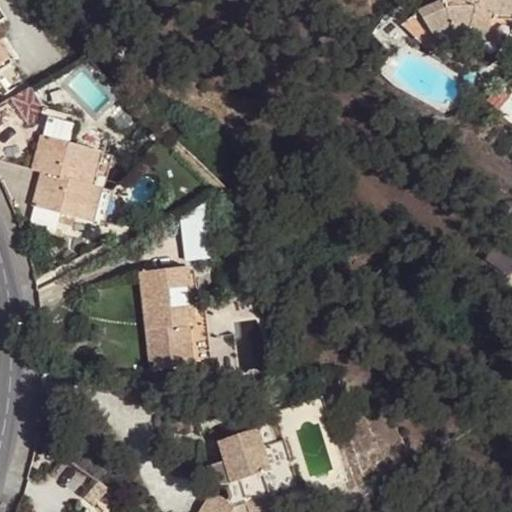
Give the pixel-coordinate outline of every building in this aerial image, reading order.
[(511,0),(442,0),(419,11),(402,25),(430,54),(440,47),(432,32),(450,24),(450,27),(470,25),(469,27),(487,32),(494,15),(511,14),(511,0)] [(0,64),(10,59),(0,43),(0,64)] [(42,110),(29,88),(11,98),(28,125),(38,124),(42,110)] [(74,125),(48,117),(33,170),(42,173),(92,187),(101,153),(82,148),(69,144),(71,136),(74,125)] [(71,136),(69,144),(82,148),(85,140),(71,136)] [(92,187),(42,173),(33,206),(92,223),(102,189),(92,187)] [(185,207),(186,257),(211,257),(210,207),(185,207)] [(189,326),(194,365),(205,363),(194,267),(188,268),(194,326),(189,326)] [(188,268),(140,273),(146,317),(154,316),(156,329),(147,330),(152,370),(194,365),(189,326),(194,326),(188,268)] [(146,317),(147,330),(156,329),(154,316),(146,317)] [(211,491),(197,511),(230,511),(235,505),(246,502),(249,511),(278,511),(273,495),(269,496),(263,475),(271,472),(258,431),(220,442),(228,471),(223,473),(230,497),(227,501),(211,491)] [(65,491),(46,511),(75,511),(81,506),(65,491)] [(235,505),(230,511),(249,511),(246,502),(235,505)]
